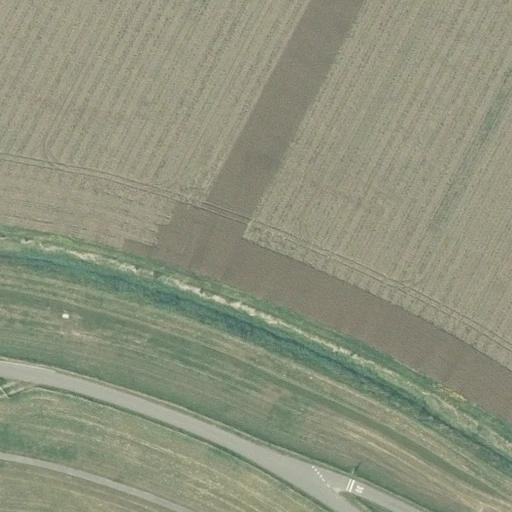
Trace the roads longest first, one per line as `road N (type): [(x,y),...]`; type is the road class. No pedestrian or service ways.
road 1 (unclassified): [(0,370),(126,401),(286,470)]
road 2 (residential): [(404,511),(286,470)]
